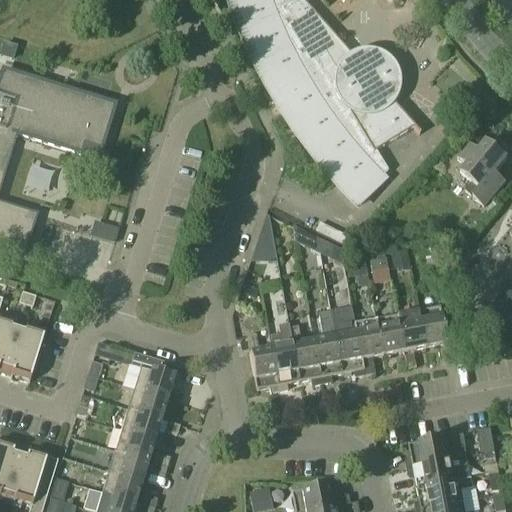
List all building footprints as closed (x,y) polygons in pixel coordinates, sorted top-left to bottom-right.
[(275,95),(279,103),(267,107),(268,108),(280,104),(283,115),(286,114),(291,122),(296,130),(301,137),(307,144),(312,152),(318,159),(324,166),(335,180),(348,193),(361,206),(386,180),(384,177),(387,174),(375,154),(413,130),(419,137),(420,136),(393,106),(395,103),(397,100),(398,97),(399,94),(400,91),(400,88),(400,85),(400,81),(399,80),(399,77),(398,75),(397,72),(395,69),(394,67),(392,64),(390,62),(387,60),(383,57),(381,56),(378,54),(376,54),(373,53),(369,53),(365,52),(362,53),(360,53),(357,54),(355,54),(353,55),(350,57),(303,3),(302,4),(303,5),(299,7),(298,6),(290,2),(289,2),(287,0),(232,0),(233,2),(236,11),(239,19),(242,28),(246,37),(250,45),(253,54),(257,62),(261,70),(266,79),(270,87),(275,95)] [(103,143),(112,116),(111,116),(114,108),(91,101),(91,100),(3,73),(0,81),(0,247),(25,255),(37,217),(0,205),(0,191),(17,137),(81,157),(84,146),(100,151),(103,143)] [(470,145),(457,160),(467,168),(460,176),(472,185),(465,193),(484,209),(505,183),(495,175),(507,160),(502,156),(504,153),(504,150),(502,147),(498,145),(495,146),(492,148),(487,144),(479,153),(470,145)] [(265,218),(254,252),(274,253),(268,219),(265,218)] [(95,224),(92,239),(117,243),(119,228),(95,224)] [(316,240),(293,229),(294,245),(319,257),(316,240)] [(340,252),(316,240),(319,257),(343,268),(343,267),(340,252)] [(391,261),(371,264),(374,285),(394,282),(391,261)] [(247,287),(244,298),(256,302),(258,291),(247,287)] [(487,315),(509,330),(511,325),(511,292),(505,288),(487,315)] [(25,308),(28,297),(22,295),(18,306),(25,308)] [(35,299),(28,297),(25,308),(32,310),(35,299)] [(417,315),(424,351),(446,347),(439,311),(417,315)] [(396,319),(403,355),(424,351),(417,315),(396,319)] [(341,377),(334,341),(334,336),(331,323),(330,317),(322,319),(326,342),(313,344),(321,386),(329,385),(328,379),(341,377)] [(375,322),(382,359),(403,355),(396,319),(375,322)] [(44,336),(0,322),(0,376),(29,385),(44,336)] [(334,341),(341,377),(354,375),(355,380),(364,378),(362,368),(362,367),(361,363),(356,336),(355,337),(335,340),(334,336),(342,334),(340,322),(331,323),(334,336),(334,341)] [(362,368),(364,378),(374,377),(371,361),(382,359),(375,322),(353,326),(355,337),(356,336),(361,363),(362,367),(362,368)] [(299,385),(289,331),(288,327),(278,329),(280,337),(268,339),(271,352),(279,394),(287,393),(286,387),(299,385)] [(321,386),(313,344),(301,347),(298,329),(289,331),(289,327),(288,327),(289,331),(299,385),(312,383),(313,388),(321,386)] [(279,394),(271,352),(259,355),(255,337),(246,338),(246,340),(249,357),(256,393),(269,391),(270,396),(279,394)] [(450,364),(447,351),(430,353),(433,367),(441,366),(450,364)] [(167,403),(173,381),(177,370),(156,363),(155,365),(110,352),(107,362),(140,372),(133,392),(167,403)] [(404,359),(406,372),(416,370),(413,357),(404,359)] [(404,359),(395,361),(398,374),(406,372),(404,359)] [(97,381),(101,368),(91,365),(87,378),(97,381)] [(97,381),(87,378),(83,392),(93,395),(97,381)] [(167,403),(133,392),(127,413),(161,423),(167,403)] [(161,423),(127,413),(121,434),(154,444),(161,423)] [(179,429),(165,425),(162,434),(176,438),(179,429)] [(490,431),(477,434),(481,456),(495,453),(491,437),(490,431)] [(154,444),(121,434),(114,455),(148,465),(154,444)] [(408,471),(450,463),(448,455),(452,450),(465,448),(464,438),(445,441),(409,448),(411,461),(406,462),(408,471)] [(0,499),(30,508),(31,509),(33,504),(35,497),(37,489),(40,482),(42,475),(44,467),(46,460),(0,445),(0,499)] [(148,465),(114,455),(108,475),(142,485),(148,465)] [(153,466),(166,470),(169,461),(156,457),(153,466)] [(44,467),(55,470),(57,463),(46,460),(44,467)] [(417,491),(454,484),(458,483),(471,480),(467,460),(450,463),(408,471),(409,479),(415,478),(417,491)] [(153,466),(150,475),(163,480),(166,470),(153,466)] [(42,475),(53,478),(55,470),(44,467),(42,475)] [(497,468),(484,470),(486,478),(499,476),(497,468)] [(40,482),(50,485),(53,478),(42,475),(40,482)] [(142,485),(108,475),(102,496),(135,506),(142,485)] [(502,492),(500,485),(499,476),(489,478),(492,494),(502,492)] [(415,511),(421,511),(463,504),(461,492),(473,490),(471,480),(458,483),(454,484),(417,491),(419,504),(414,505),(415,511)] [(37,489),(48,493),(50,485),(40,482),(37,489)] [(293,511),(324,511),(331,511),(348,507),(347,499),(335,501),(335,500),(329,500),(327,489),(315,491),(310,488),(307,493),(291,496),(293,511)] [(35,497),(46,500),(48,493),(37,489),(35,497)] [(249,495),(252,511),(268,511),(274,511),(269,490),(249,495)] [(133,511),(135,506),(102,496),(96,511),(133,511)] [(33,504),(44,507),(46,500),(35,497),(33,504)] [(495,511),(505,511),(503,497),(493,499),(495,511)] [(140,507),(153,511),(156,502),(143,498),(140,507)]
